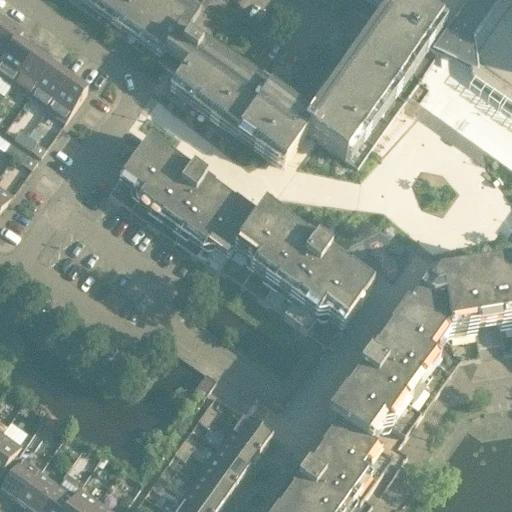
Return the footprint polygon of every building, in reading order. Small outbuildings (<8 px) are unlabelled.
[(80,0),(96,11),(118,27),(140,42),(162,58),(156,66),(178,82),(171,92),(194,108),(216,124),(238,139),(260,155),(283,171),(306,138),(307,137),(310,133),(307,131),(287,117),(265,101),(243,85),(221,70),(198,53),(187,45),(192,39),(190,30),(186,27),(190,20),(167,4),(161,0),(80,0)] [(511,0),(368,0),(357,17),(377,32),(366,47),(363,52),(351,69),(335,91),(319,113),(319,114),(315,120),(307,131),(310,133),(307,137),(306,138),(316,146),(318,147),(332,157),(333,157),(334,158),(344,165),(356,174),(357,173),(358,172),(362,166),(368,158),(371,154),(372,152),(395,120),(402,109),(404,107),(408,101),(410,99),(419,85),(424,89),(425,89),(426,90),(428,92),(429,92),(439,99),(439,100),(439,101),(439,104),(442,106),(448,110),(461,119),(478,116),(508,137),(511,140),(511,0)] [(0,30),(0,68),(15,47),(16,48),(22,40),(3,27),(0,30)] [(0,68),(0,82),(11,90),(33,60),(16,48),(15,47),(0,68)] [(11,90),(29,103),(50,72),(33,60),(11,90)] [(68,85),(50,72),(29,103),(46,115),(68,85)] [(86,98),(68,85),(46,115),(64,128),(86,98)] [(34,134),(28,142),(35,147),(41,139),(34,134)] [(14,144),(22,149),(27,142),(19,136),(14,144)] [(28,142),(27,142),(22,149),(40,163),(45,155),(35,147),(28,142)] [(511,246),(509,250),(473,256),(465,257),(459,265),(461,275),(411,283),(380,289),(288,223),(283,230),(262,215),(256,223),(201,184),(205,178),(195,171),(190,177),(148,146),(108,202),(217,280),(219,277),(306,339),(326,354),(280,418),(274,419),(267,414),(256,430),(271,441),(271,442),(299,464),(300,463),(301,463),(298,467),(306,473),(277,511),(370,511),(363,507),(390,469),(365,450),(372,440),(379,430),(403,447),(459,367),(479,363),(475,335),(486,332),(498,331),(503,359),(511,357),(511,246)] [(4,157),(13,162),(18,155),(10,149),(4,157)] [(37,168),(18,155),(13,162),(31,176),(37,168)] [(0,193),(0,219),(12,202),(0,193)] [(205,380),(192,398),(202,406),(215,388),(205,380)] [(26,407),(19,417),(25,421),(32,411),(26,407)] [(208,412),(203,419),(212,426),(218,419),(208,412)] [(212,426),(203,419),(197,427),(207,434),(212,426)] [(241,420),(229,438),(259,459),(271,442),(271,441),(256,430),(241,420)] [(229,438),(217,454),(247,476),(259,459),(229,438)] [(0,480),(20,452),(2,439),(0,441),(0,480)] [(184,445),(179,452),(189,459),(194,452),(184,445)] [(189,459),(179,452),(174,460),(183,467),(189,459)] [(217,454),(205,471),(235,492),(247,476),(217,454)] [(18,508),(40,478),(21,465),(0,494),(0,501),(3,504),(6,500),(18,508)] [(205,471),(193,488),(223,509),(235,492),(205,471)] [(41,511),(57,490),(40,478),(18,508),(23,511),(41,511)] [(161,478),(155,486),(165,492),(170,485),(161,478)] [(165,492),(155,486),(150,493),(160,500),(165,492)] [(193,488),(181,504),(192,511),(220,511),(223,509),(193,488)] [(68,511),(75,503),(74,502),(57,490),(41,511),(68,511)] [(94,511),(98,508),(79,494),(74,502),(75,503),(68,511),(94,511)]
